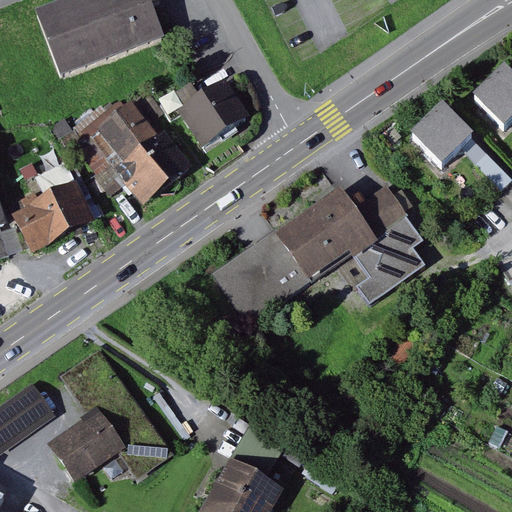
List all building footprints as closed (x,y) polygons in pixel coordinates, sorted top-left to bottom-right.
[(147,0),(83,0),(35,18),(60,84),(165,45),(147,0)] [(511,83),(505,77),(471,112),(503,143),(511,134),(511,83)] [(178,120),(200,156),(245,128),(223,93),(178,120)] [(77,135),(144,212),(186,175),(119,99),(77,135)] [(439,113),(405,148),(437,179),(471,145),(439,113)] [(8,226),(28,265),(92,233),(72,194),(8,226)] [(354,219),(373,247),(340,270),(370,314),(427,275),(413,255),(422,249),(386,197),(354,219)] [(340,199),(273,244),(307,293),(340,270),(373,247),(354,219),(340,199)] [(0,231),(4,230),(0,219),(0,268),(9,266),(0,237),(0,231)] [(246,335),(307,293),(273,244),(212,287),(246,335)] [(89,426),(47,455),(72,491),(114,462),(134,491),(175,463),(100,354),(59,383),(89,426)] [(0,412),(0,461),(56,425),(33,391),(0,412)] [(229,471),(205,511),(271,511),(279,500),(229,471)]
